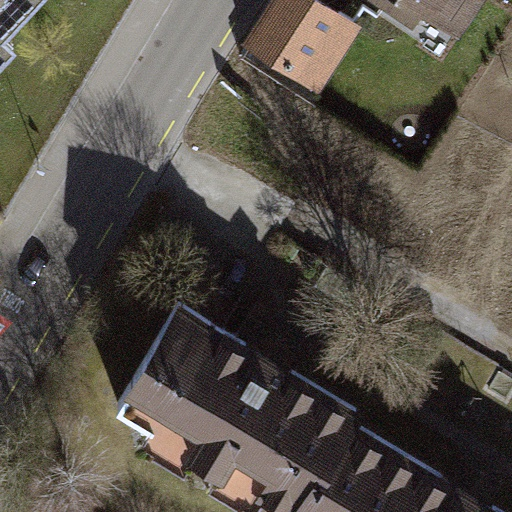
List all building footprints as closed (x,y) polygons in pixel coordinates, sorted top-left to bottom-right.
[(0,0),(0,56),(13,43),(3,34),(34,0),(0,0)] [(358,28),(313,0),(265,0),(237,44),(316,94),(358,28)] [(451,34),(474,0),(373,0),(409,25),(419,11),(451,34)] [(359,399),(168,287),(96,408),(272,511),(276,511),(311,456),(321,462),(351,413),(359,399)] [(511,511),(511,509),(351,413),(321,462),(311,456),(276,511),(511,511)]
